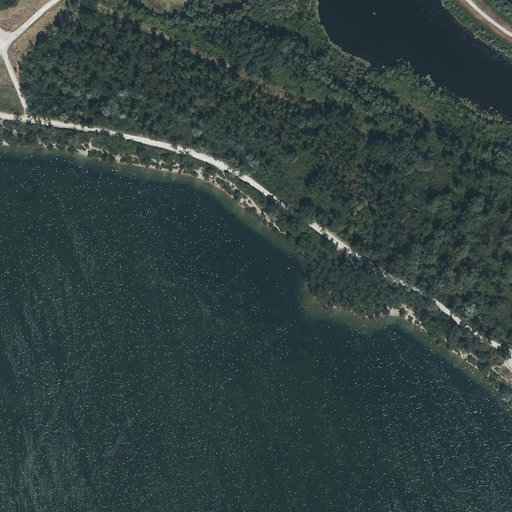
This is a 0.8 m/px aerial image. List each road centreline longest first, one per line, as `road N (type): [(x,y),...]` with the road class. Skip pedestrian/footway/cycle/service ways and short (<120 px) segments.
road 1 (track): [(76,0),(361,126)]
road 2 (track): [(511,174),(417,118),(390,134),(361,126)]
